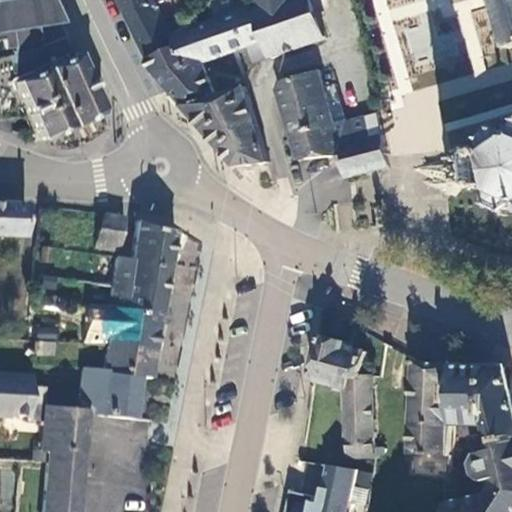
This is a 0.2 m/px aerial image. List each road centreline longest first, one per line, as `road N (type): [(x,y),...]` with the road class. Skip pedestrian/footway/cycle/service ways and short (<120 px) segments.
road 1 (residential): [(287,247),(234,511)]
road 2 (residential): [(344,50),(263,77),(288,191),(287,247)]
road 3 (unknown): [(247,445),(200,409),(200,374),(222,291),(238,288),(276,302)]
road 4 (tertiary): [(511,323),(287,247)]
road 5 (residential): [(151,146),(85,0)]
road 6 (tertiary): [(287,247),(182,180)]
